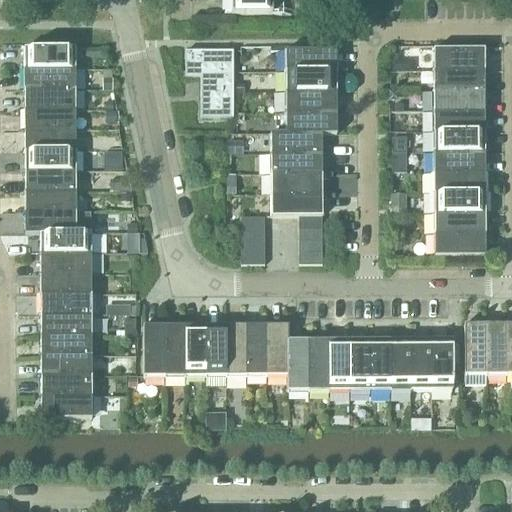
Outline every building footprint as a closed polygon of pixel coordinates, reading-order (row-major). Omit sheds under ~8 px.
[(281,0),(230,0),(230,16),(271,16),(281,16),(281,0)] [(74,51),(23,51),(24,72),(74,71),(74,51)] [(484,52),(433,52),(433,74),(484,74),(484,52)] [(184,80),(185,80),(200,80),(200,121),(232,121),(232,53),(184,53),(184,80)] [(285,75),(335,74),(335,53),(285,53),(285,75)] [(74,71),(24,72),(24,93),(74,93),(74,71)] [(335,74),(285,75),(285,95),(336,95),(335,74)] [(484,74),(433,74),(433,94),(484,94),(484,74)] [(74,93),(24,93),(24,113),(75,113),(74,93)] [(484,94),(433,94),(433,115),(484,114),(484,94)] [(336,95),(285,95),(285,115),(336,115),(336,95)] [(75,113),(24,113),(24,134),(75,133),(75,113)] [(484,114),(433,115),(433,135),(484,135),(484,114)] [(321,136),(321,137),(336,137),(336,115),(285,115),(285,135),(285,136),(321,136)] [(75,133),(24,134),(24,153),(75,152),(75,133)] [(321,157),(321,137),(321,136),(285,136),(285,135),(270,135),(270,157),(321,157)] [(484,135),(433,135),(433,155),(484,155),(484,135)] [(390,140),(391,156),(406,155),(405,140),(390,140)] [(75,152),(24,153),(24,173),(75,173),(75,152)] [(391,156),(391,176),(406,176),(406,155),(391,156)] [(484,155),(433,155),(433,176),(484,176),(484,155)] [(270,177),(321,177),(321,157),(270,157),(270,177)] [(75,173),(24,173),(24,196),(75,196),(75,173)] [(433,196),(484,196),(484,176),(433,176),(433,196)] [(270,198),(321,198),(321,177),(270,177),(270,198)] [(109,182),(109,193),(129,193),(127,182),(109,182)] [(227,185),(227,198),(228,198),(235,198),(235,185),(228,185),(227,185)] [(75,196),(24,196),(24,217),(75,216),(75,196)] [(433,217),(484,216),(484,196),(433,196),(433,217)] [(270,220),(298,219),(321,219),(321,198),(270,198),(270,220)] [(391,201),(390,220),(403,220),(403,201),(391,201)] [(75,216),(24,217),(24,237),(39,237),(75,237),(75,235),(75,216)] [(484,216),(433,217),(433,237),(484,237),(484,216)] [(321,219),(298,219),(298,233),(321,233),(321,219)] [(240,220),(240,232),(264,232),(264,220),(240,220)] [(264,232),(240,232),(240,244),(264,244),(264,232)] [(321,233),(298,233),(298,244),(321,244),(321,233)] [(39,257),(90,257),(90,235),(75,235),(75,237),(39,237),(39,257)] [(484,237),(433,237),(433,259),(485,258),(484,237)] [(264,244),(240,244),(240,256),(264,256),(264,244)] [(321,244),(298,244),(298,256),(322,255),(321,244)] [(322,255),(298,256),(298,267),(322,267),(322,255)] [(240,268),(241,268),(264,268),(264,256),(240,256),(240,268)] [(39,277),(90,277),(90,257),(39,257),(39,277)] [(39,277),(39,297),(90,297),(90,277),(39,277)] [(40,319),(90,318),(90,297),(39,297),(40,319)] [(40,338),(91,338),(90,318),(40,319),(40,338)] [(485,327),(463,327),(463,347),(464,378),(464,388),(486,388),(486,378),(485,327)] [(485,327),(486,378),(506,378),(506,327),(485,327)] [(164,329),(164,379),(185,379),(185,328),(164,329)] [(185,328),(185,379),(205,379),(204,328),(185,328)] [(204,328),(205,379),(225,379),(225,328),(204,328)] [(225,328),(225,379),(246,379),(246,328),(225,328)] [(246,328),(246,379),(266,379),(266,328),(246,328)] [(266,379),(286,379),(288,379),(288,343),(287,328),(266,328),(266,379)] [(142,329),(142,380),(164,379),(164,329),(142,329)] [(40,359),(91,358),(91,338),(40,338),(40,359)] [(368,343),(368,393),(389,393),(389,342),(368,343)] [(389,342),(389,393),(410,393),(410,342),(389,342)] [(410,342),(410,393),(430,393),(430,342),(410,342)] [(452,393),(452,342),(430,342),(430,393),(452,393)] [(308,394),(307,343),(288,343),(288,379),(286,379),(286,394),(308,394)] [(307,343),(308,394),(327,394),(327,343),(307,343)] [(327,343),(327,394),(349,394),(348,343),(327,343)] [(348,343),(349,394),(368,393),(368,343),(348,343)] [(40,379),(91,379),(91,358),(40,359),(40,379)] [(40,400),(91,399),(91,379),(40,379),(40,400)] [(91,399),(40,400),(40,421),(91,421),(91,399)]
